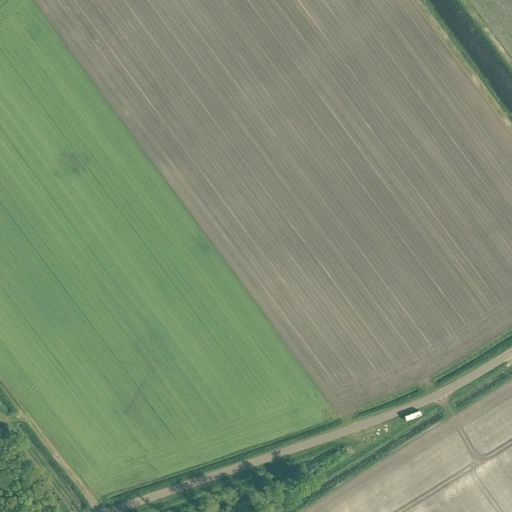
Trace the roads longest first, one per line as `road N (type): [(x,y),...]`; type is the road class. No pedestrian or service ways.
road 1 (unclassified): [(108,511),(416,404),(511,352)]
road 2 (track): [(418,0),(511,129)]
